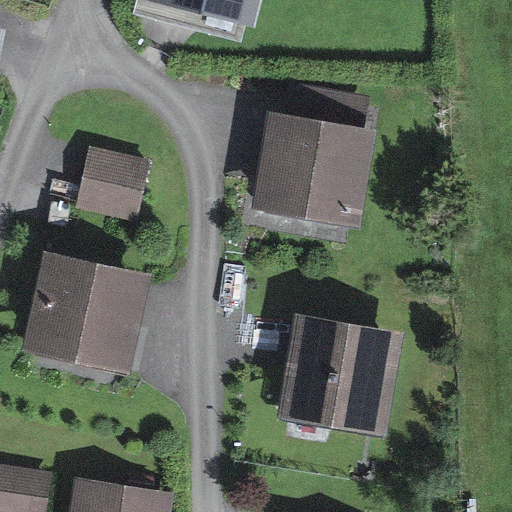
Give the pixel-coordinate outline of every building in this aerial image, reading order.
[(251,0),(203,0),(248,11),(251,0)] [(366,131),(274,117),(261,195),(353,210),(366,131)] [(142,161),(91,151),(81,199),(132,209),(142,161)] [(142,275),(49,255),(31,337),(123,358),(142,275)] [(393,336),(302,322),(289,405),(381,419),(393,336)] [(0,508),(49,511),(52,466),(0,462),(0,508)] [(162,511),(165,495),(81,483),(76,511),(162,511)]
